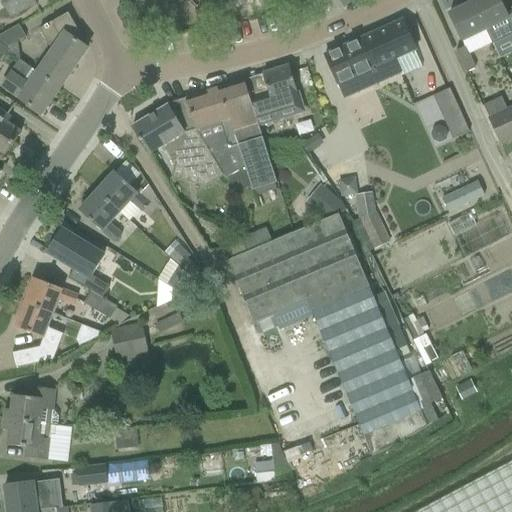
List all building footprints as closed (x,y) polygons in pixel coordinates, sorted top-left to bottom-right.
[(2,0),(0,1),(0,2),(9,19),(35,5),(32,0),(2,0)] [(478,0),(472,3),(486,31),(492,45),(511,36),(511,37),(511,11),(506,15),(499,0),(478,0)] [(463,42),(486,31),(472,3),(449,14),(463,42)] [(69,15),(68,14),(42,29),(54,49),(38,72),(60,89),(88,49),(76,41),(80,35),(69,15)] [(403,21),(364,38),(325,55),(339,86),(340,85),(347,100),(370,90),(368,86),(382,80),(400,72),(394,60),(417,50),(403,21)] [(17,42),(26,38),(19,26),(0,36),(0,46),(9,53),(20,61),(21,61),(17,42)] [(9,53),(0,46),(0,62),(1,63),(9,53)] [(456,51),(463,68),(466,74),(476,69),(473,63),(465,47),(456,51)] [(42,116),(60,89),(38,72),(21,60),(21,61),(20,61),(2,88),(42,116)] [(279,125),(290,122),(290,123),(310,117),(300,87),(296,88),(289,67),(263,75),(268,89),(248,95),(262,139),(274,136),(269,118),(276,116),(279,125)] [(186,99),(187,100),(196,130),(216,164),(226,179),(245,168),(252,191),(276,183),(262,139),(248,95),(244,81),(186,99)] [(460,111),(450,89),(434,97),(444,119),(460,111)] [(150,155),(166,146),(177,164),(204,171),(216,164),(196,130),(187,100),(169,105),(168,105),(166,106),(167,106),(149,116),(134,124),(135,125),(133,126),(150,155)] [(511,110),(508,112),(490,121),(500,142),(511,136),(511,110)] [(0,151),(6,156),(21,134),(7,124),(11,120),(0,112),(0,151)] [(310,154),(320,147),(314,137),(304,144),(310,154)] [(115,173),(97,192),(121,214),(120,214),(130,221),(140,210),(143,213),(150,205),(149,205),(156,198),(148,185),(139,195),(115,173)] [(355,196),(357,196),(354,179),(337,182),(340,198),(355,196)] [(478,182),(442,199),(449,213),(484,196),(478,182)] [(324,188),(309,205),(328,220),(346,211),(342,203),(324,188)] [(97,192),(79,211),(114,244),(122,236),(110,225),(120,214),(121,214),(97,192)] [(390,242),(376,212),(359,220),(373,250),(390,242)] [(228,262),(254,325),(307,302),(365,278),(339,215),(328,220),(272,243),(263,247),(248,253),(231,261),(228,262)] [(257,232),(263,247),(272,243),(266,228),(257,232)] [(69,279),(90,291),(103,299),(110,287),(91,276),(103,257),(89,248),(90,247),(62,230),(47,254),(74,270),(69,279)] [(248,253),(242,239),(236,236),(223,242),(231,261),(248,253)] [(170,259),(192,278),(197,272),(199,270),(187,259),(190,256),(180,245),(169,257),(170,259)] [(159,279),(175,290),(178,283),(186,288),(192,278),(170,259),(159,279)] [(307,302),(372,457),(400,444),(428,427),(420,409),(408,380),(365,278),(307,302)] [(24,303),(53,315),(58,301),(73,307),(77,297),(34,279),(24,303)] [(175,290),(159,279),(157,307),(185,296),(175,290)] [(110,320),(117,308),(90,291),(83,304),(110,320)] [(53,360),(59,345),(63,335),(47,329),(53,315),(24,303),(15,328),(43,339),(40,347),(12,353),(16,369),(53,360)] [(173,327),(169,318),(156,324),(161,334),(173,327)] [(118,364),(149,357),(141,322),(111,329),(118,364)] [(408,380),(420,409),(443,399),(430,371),(408,380)] [(59,417),(53,410),(55,391),(33,388),(31,399),(13,396),(12,411),(5,410),(4,420),(58,426),(59,417)] [(58,426),(4,420),(3,430),(9,431),(8,446),(26,448),(25,458),(47,460),(49,440),(56,436),(57,426),(58,427),(58,426)] [(137,431),(122,432),(124,449),(139,448),(137,431)] [(295,479),(279,444),(273,445),(276,481),(295,479)] [(511,511),(511,459),(414,511),(511,511)] [(115,477),(147,478),(147,463),(115,462),(115,477)] [(77,469),(79,487),(107,484),(105,466),(77,469)] [(5,486),(8,511),(33,511),(37,511),(62,509),(60,480),(34,483),(5,486)] [(235,511),(238,511),(261,510),(259,488),(234,491),(235,511)] [(91,505),(91,511),(128,511),(127,502),(114,504),(114,503),(91,505)]
